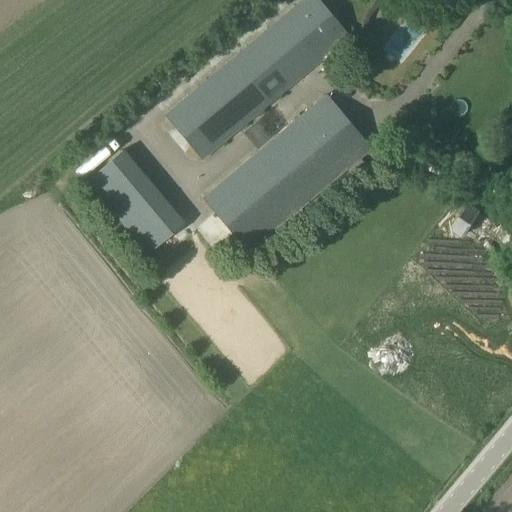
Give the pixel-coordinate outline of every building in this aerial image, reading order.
[(317,0),(301,0),(165,115),(202,160),(348,37),(317,0)] [(320,71),(329,81),(353,59),(344,49),(320,71)] [(203,198),(248,251),(370,149),(326,95),(203,198)] [(489,197),(511,168),(511,126),(469,182),(489,197)] [(466,172),(477,158),(463,146),(452,161),(466,172)] [(86,180),(147,253),(184,222),(123,149),(86,180)] [(511,235),(467,205),(452,227),(511,267),(511,235)]
